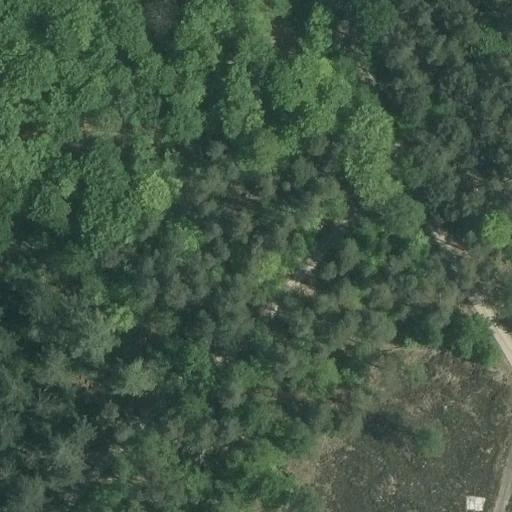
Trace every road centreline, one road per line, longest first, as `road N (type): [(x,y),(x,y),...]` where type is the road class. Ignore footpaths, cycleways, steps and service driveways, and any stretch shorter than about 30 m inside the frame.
road 1 (track): [(400,181),(238,350),(204,376),(166,388),(0,215)]
road 2 (track): [(339,0),(400,181)]
road 3 (track): [(166,388),(59,511)]
road 4 (track): [(434,235),(511,353)]
